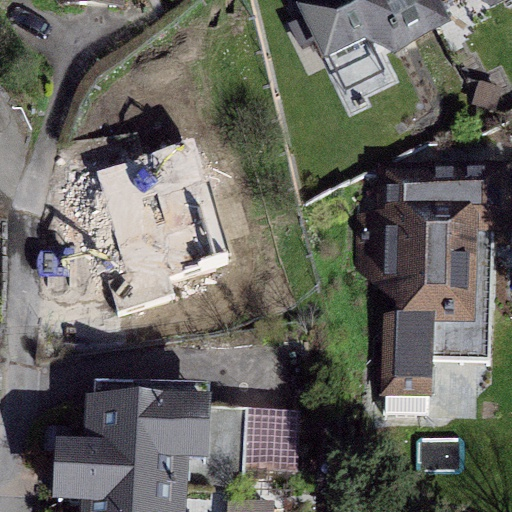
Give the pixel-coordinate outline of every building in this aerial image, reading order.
[(410,37),(471,8),(467,0),(316,0),(339,48),(401,19),(410,37)] [(222,128),(97,160),(131,291),(256,258),(222,128)] [(511,207),(511,165),(382,163),(380,230),(348,265),(397,307),(397,385),(434,386),(435,322),(492,323),(493,245),(511,245),(511,207)] [(73,432),(72,464),(204,469),(205,444),(227,445),(230,387),(104,382),(102,433),(73,432)] [(305,401),(251,399),(249,444),(304,446),(305,401)] [(202,511),(204,469),(72,464),(71,499),(96,500),(95,511),(202,511)] [(247,511),(275,511),(277,492),(248,491),(247,511)]
